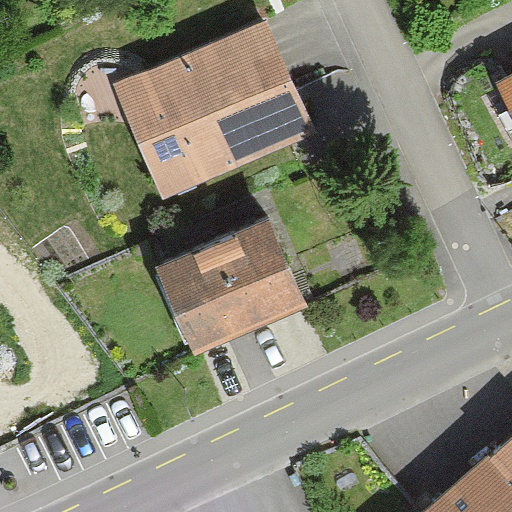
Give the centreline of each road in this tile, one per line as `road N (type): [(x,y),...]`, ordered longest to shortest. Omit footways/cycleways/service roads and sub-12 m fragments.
road 1 (tertiary): [(511,324),(232,458)]
road 2 (tertiary): [(232,458),(110,511)]
road 3 (unknown): [(403,96),(511,40)]
